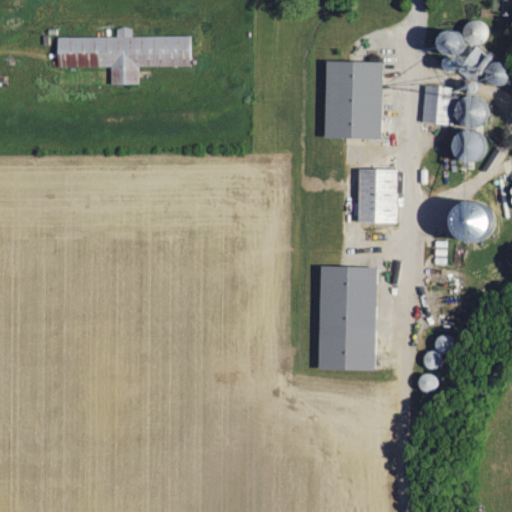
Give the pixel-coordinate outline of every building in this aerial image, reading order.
[(480,76),(504,84),(511,81),(511,74),(508,62),(491,67),(487,66),(488,63),(483,46),(487,34),(482,20),(467,20),(463,32),(450,27),(439,31),(438,49),(464,58),(448,63),(448,69),(469,62),(468,85),(424,84),(423,123),(462,124),(453,151),(453,156),(472,162),(484,158),(485,134),(469,129),(489,122),(490,102),(474,96),(480,76)] [(190,36),(132,37),(132,28),(116,28),(117,36),(58,37),(58,67),(111,66),(111,84),(139,84),(139,67),(191,66),(190,36)] [(383,61),(326,59),(324,137),(382,138),(383,61)] [(357,222),(396,223),(398,168),(359,167),(357,222)] [(492,201),(451,200),(450,238),(491,239),(492,201)] [(319,369),(375,370),(377,266),(320,265),(319,369)]
